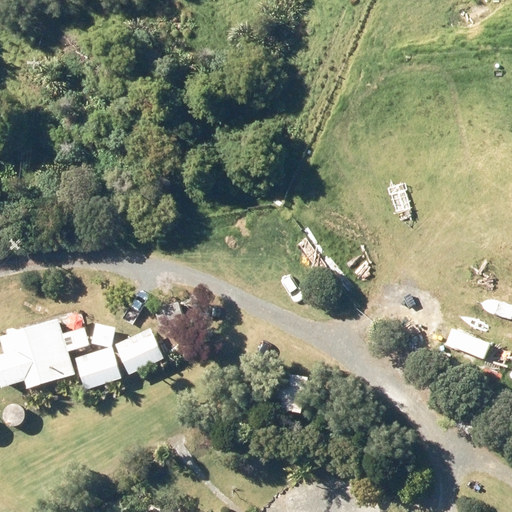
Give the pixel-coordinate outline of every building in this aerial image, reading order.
[(410,316),(403,331),(410,334),(417,319),(410,316)] [(0,335),(0,351),(1,354),(0,354),(0,386),(21,380),(24,389),(71,374),(64,350),(71,348),(67,334),(60,337),(54,319),(0,335)] [(226,336),(194,336),(194,352),(226,352),(226,336)] [(141,347),(118,357),(125,372),(147,363),(141,347)] [(427,404),(445,414),(455,396),(437,385),(427,404)] [(466,390),(446,418),(479,442),(499,414),(466,390)] [(471,493),(464,500),(470,507),(478,500),(471,493)]
